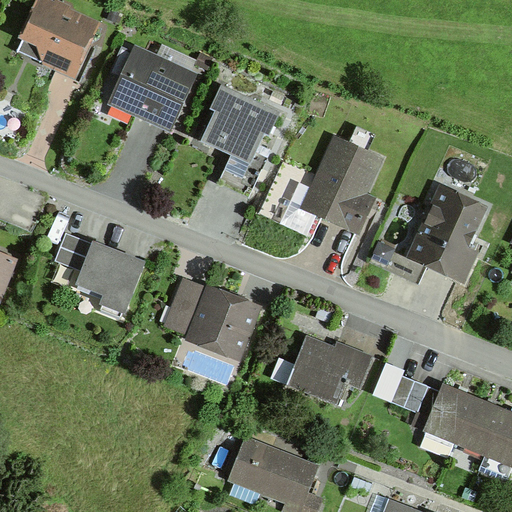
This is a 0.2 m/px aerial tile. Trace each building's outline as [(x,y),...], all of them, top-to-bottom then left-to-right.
[(37,3),(34,10),(21,38),(34,44),(39,58),(55,65),(52,72),(76,83),(92,49),(83,45),(91,28),(37,3)] [(165,122),(184,80),(134,58),(115,100),(165,122)] [(274,115),(219,90),(210,109),(215,111),(200,142),(228,155),(214,185),(246,199),(268,151),(254,145),(260,132),(265,134),(274,115)] [(302,208),(351,230),(355,232),(366,207),(357,203),(376,160),(333,140),(302,208)] [(414,163),(405,184),(421,191),(430,170),(414,163)] [(424,264),(459,280),(470,254),(461,250),(480,209),(439,190),(408,257),(390,248),(380,269),(414,285),(424,264)] [(156,269),(73,233),(49,286),(132,320),(156,269)] [(0,286),(10,260),(0,256),(0,286)] [(235,355),(254,308),(181,280),(170,308),(196,318),(188,337),(235,355)] [(304,337),(284,386),(334,406),(342,384),(357,389),(367,362),(304,337)] [(401,408),(412,381),(399,376),(388,402),(401,408)] [(425,387),(412,381),(401,408),(414,413),(425,387)] [(451,443),(452,443),(471,398),(441,386),(438,392),(422,431),(424,432),(417,447),(445,459),(451,443)] [(438,392),(425,387),(414,413),(409,425),(422,431),(438,392)] [(481,455),(500,410),(471,398),(452,443),(481,455)] [(511,468),(511,465),(511,414),(500,410),(481,455),(511,468)] [(314,468),(243,440),(227,479),(262,493),(263,489),(298,503),(294,511),(312,511),(317,500),(303,495),(314,468)] [(417,511),(386,500),(381,511),(417,511)]
